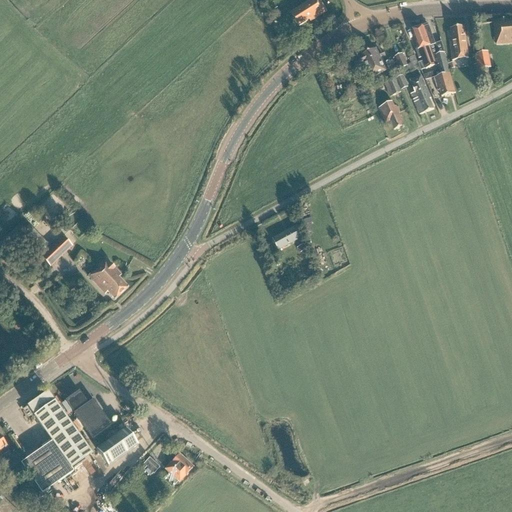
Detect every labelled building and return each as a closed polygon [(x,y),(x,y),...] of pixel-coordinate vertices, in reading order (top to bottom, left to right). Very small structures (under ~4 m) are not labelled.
[(327,12),(319,0),(312,0),(291,13),(299,27),(309,21),(311,22),(327,12)] [(511,19),(494,21),(495,39),(494,39),(494,41),(496,41),(496,46),(511,44),(511,19)] [(447,64),(443,48),(442,43),(435,45),(429,26),(412,32),(418,50),(416,51),(419,59),(422,58),(423,62),(419,64),(421,71),(425,70),(426,70),(438,67),(439,71),(448,68),(447,64)] [(452,62),(468,59),(464,28),(450,30),(452,39),(449,39),(452,62)] [(361,57),(353,61),(357,70),(365,66),(371,78),(385,72),(376,50),(361,57)] [(491,68),(488,52),(476,55),(479,70),(491,68)] [(407,67),(402,55),(395,59),(400,70),(407,67)] [(448,68),(439,71),(441,77),(435,79),(439,92),(441,92),(443,98),(457,94),(448,68)] [(431,99),(422,76),(411,80),(415,92),(411,94),(420,116),(434,110),(430,100),(431,99)] [(408,88),(403,77),(397,79),(401,91),(408,88)] [(401,93),(395,79),(384,84),(390,98),(401,93)] [(394,131),(404,127),(398,115),(400,114),(397,109),(396,109),(396,107),(394,108),(392,103),(390,104),(389,102),(387,103),(388,105),(379,109),(386,124),(390,122),(394,131)] [(273,240),(279,251),(302,238),(296,228),(273,240)] [(51,268),(72,248),(62,237),(50,248),(33,230),(27,236),(44,254),(41,258),(51,268)] [(297,249),(300,254),(308,250),(305,245),(297,249)] [(119,280),(121,277),(106,261),(88,278),(106,296),(108,294),(116,302),(128,290),(119,280)] [(92,440),(110,427),(92,402),(87,405),(78,393),(65,402),(74,415),(92,440)] [(47,394),(27,408),(33,415),(32,416),(33,416),(34,415),(35,416),(33,417),(51,443),(20,465),(41,495),(73,473),(70,469),(91,455),(54,403),(52,404),(52,403),(53,402),(53,401),(52,401),(47,394)] [(126,429),(96,450),(108,467),(138,445),(126,429)] [(0,453),(2,457),(9,453),(6,448),(0,439),(0,453)] [(179,456),(165,470),(179,483),(192,469),(179,456)] [(12,478),(22,471),(19,465),(21,464),(17,458),(4,467),(12,478)] [(143,465),(146,468),(143,471),(150,477),(153,474),(153,475),(159,468),(149,459),(143,465)]
